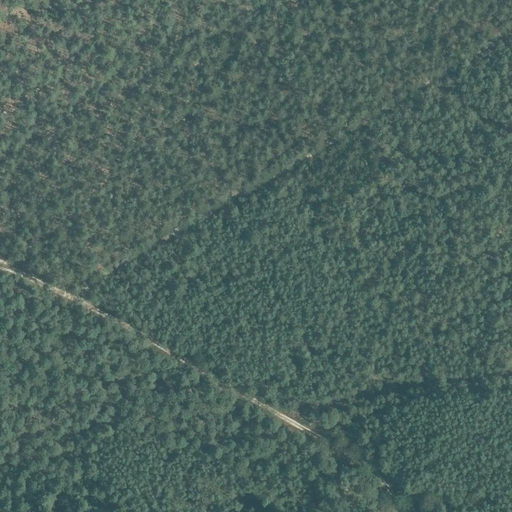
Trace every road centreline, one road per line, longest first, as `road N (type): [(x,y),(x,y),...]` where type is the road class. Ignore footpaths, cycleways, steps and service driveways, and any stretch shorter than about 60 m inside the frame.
road 1 (track): [(71,296),(511,30)]
road 2 (track): [(0,262),(358,460),(403,511)]
